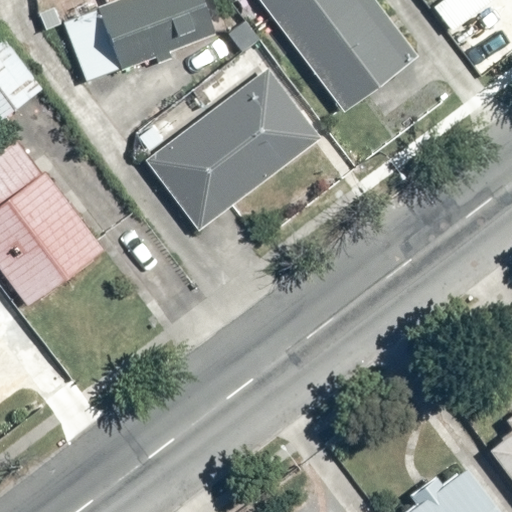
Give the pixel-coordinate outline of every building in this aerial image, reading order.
[(216,29),(204,0),(112,0),(62,21),(87,81),(123,67),(216,29)] [(423,60),(378,0),(259,0),(345,117),(423,60)] [(511,0),(435,0),(429,4),(481,74),(511,50),(511,0)] [(0,121),(43,91),(0,31),(0,121)] [(320,137),(265,65),(144,159),(200,231),(320,137)] [(104,252),(19,136),(0,150),(0,266),(29,307),(104,252)] [(511,418),(511,419),(511,420),(511,429),(489,447),(511,477),(511,418)] [(500,511),(467,465),(442,482),(437,475),(409,495),(414,502),(400,511),(500,511)]
